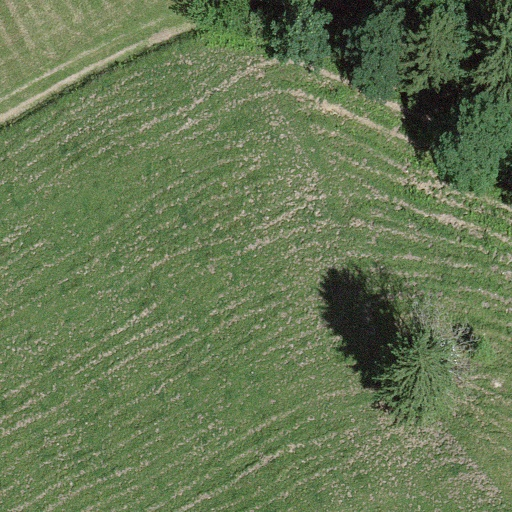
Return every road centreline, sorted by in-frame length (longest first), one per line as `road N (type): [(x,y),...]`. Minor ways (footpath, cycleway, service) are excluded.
road 1 (track): [(0,133),(168,46),(329,0)]
road 2 (track): [(381,0),(443,11),(511,8)]
